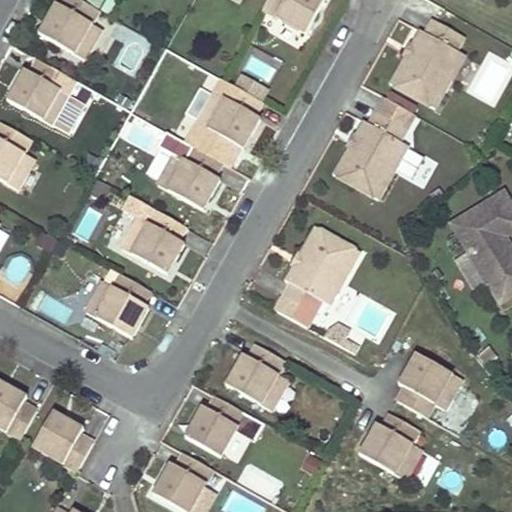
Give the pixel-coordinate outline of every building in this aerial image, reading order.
[(60,5),(43,35),(89,61),(106,31),(95,25),(103,11),(83,0),(70,0),(66,8),(60,5)] [(310,34),(329,0),(272,0),(267,10),(310,34)] [(423,31),(414,46),(421,50),(415,60),(409,56),(393,84),(438,109),(468,56),(460,51),(467,37),(437,21),(429,34),(423,31)] [(115,22),(107,36),(123,45),(112,65),(134,77),(153,43),(115,22)] [(415,60),(421,50),(414,46),(413,45),(407,56),(409,56),(415,60)] [(487,59),(474,94),(494,102),(508,67),(487,59)] [(29,71),(12,101),(58,127),(75,97),(64,91),(72,77),(42,61),(35,74),(29,71)] [(259,84),(245,76),(239,87),(252,95),(259,84)] [(271,90),(259,84),(252,95),(265,102),(271,90)] [(202,124),(248,150),(265,120),(259,117),(266,103),(265,102),(252,95),(239,87),(237,87),(230,100),(219,94),(202,124)] [(367,120),(358,136),(364,139),(359,150),(353,146),(337,174),(382,199),(412,145),(403,141),(411,127),(380,110),(373,124),(367,120)] [(121,139),(156,154),(166,132),(131,117),(121,139)] [(0,178),(22,191),(39,161),(28,154),(36,141),(7,125),(0,136),(0,178)] [(359,150),(364,139),(358,136),(357,135),(351,145),(353,146),(359,150)] [(162,186),(208,212),(225,182),(219,178),(227,165),(197,148),(190,162),(179,156),(162,186)] [(450,227),(498,306),(511,297),(511,253),(508,246),(505,248),(501,242),(511,235),(511,210),(503,195),(450,227)] [(77,236),(93,240),(99,213),(83,209),(77,236)] [(126,250),(172,276),(189,246),(183,242),(191,229),(162,212),(154,226),(143,220),(126,250)] [(304,269),(297,266),(289,281),(295,285),(287,298),(317,315),(325,302),(333,307),(364,253),(319,228),(303,256),(310,259),(304,269)] [(18,283),(32,266),(18,255),(4,272),(18,283)] [(297,266),(304,269),(310,259),(303,256),(302,255),(296,265),(297,266)] [(90,313),(137,339),(154,309),(148,305),(155,292),(126,275),(118,289),(107,283),(90,313)] [(247,356),(230,386),(276,412),(293,382),(282,376),(290,362),(261,346),(253,359),(247,356)] [(479,354),(488,366),(499,357),(490,346),(479,354)] [(466,381),(420,355),(403,385),(409,388),(401,402),(431,418),(438,405),(449,411),(466,381)] [(32,397),(1,380),(0,382),(0,426),(25,440),(42,411),(28,404),(32,397)] [(206,408),(190,438),(225,458),(250,414),(220,398),(213,411),(206,408)] [(86,431),(54,413),(32,452),(77,476),(97,442),(83,436),(86,431)] [(380,425),(364,455),(410,481),(427,451),(416,445),(424,431),(394,415),(387,428),(380,425)] [(175,464),(158,495),(188,511),(194,511),(218,471),(188,454),(181,468),(175,464)] [(243,484),(266,493),(271,481),(248,472),(243,484)]
